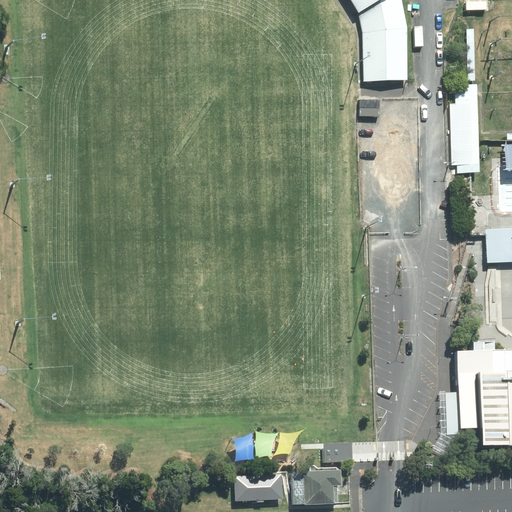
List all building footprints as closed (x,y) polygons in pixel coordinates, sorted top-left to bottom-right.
[(345,0),(355,16),(360,35),(361,83),(405,83),(404,31),(397,0),(345,0)] [(463,0),(464,13),(490,12),(489,0),(463,0)] [(472,30),(465,30),(467,82),(475,82),(472,30)] [(423,52),(414,52),(415,73),(423,73),(423,52)] [(453,87),(453,106),(448,106),(450,168),(455,168),(455,175),(468,175),(477,175),(476,142),(474,87),(453,87)] [(415,111),(365,112),(367,205),(417,204),(415,111)] [(511,146),(502,146),(503,173),(511,172),(511,146)] [(511,231),(485,232),(486,236),(487,265),(511,263),(511,231)] [(469,354),(452,354),(454,434),(471,433),(471,453),(511,452),(511,351),(506,352),(491,352),(491,343),(468,343),(469,354)] [(362,407),(346,421),(353,429),(369,416),(362,407)] [(346,421),(322,420),(322,432),(346,432),(346,421)] [(349,444),(322,446),(323,462),(349,461),(349,444)] [(337,473),(290,475),(291,505),(330,504),(329,487),(337,487),(337,473)] [(277,477),(233,479),(234,500),(277,498),(277,477)]
